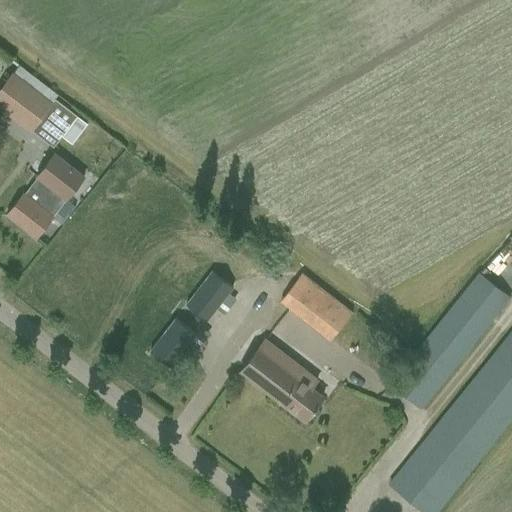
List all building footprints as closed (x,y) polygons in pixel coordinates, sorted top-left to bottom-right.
[(76,116),(54,99),(52,102),(13,72),(0,88),(0,106),(52,147),(76,116)] [(87,124),(76,116),(60,136),(71,144),(87,124)] [(47,214),(59,199),(63,202),(84,177),(54,152),(33,177),(39,182),(34,187),(32,185),(24,195),(23,194),(6,215),(36,238),(52,217),(47,214)] [(324,340),(349,312),(299,267),(274,294),(324,340)] [(207,321),(232,290),(209,272),(194,292),(198,295),(189,307),(207,321)] [(478,272),(389,383),(422,409),(511,298),(478,272)] [(170,366),(182,350),(194,334),(175,319),(150,351),(170,366)] [(423,511),(435,511),(511,415),(511,330),(389,485),(423,511)] [(264,339),(240,370),(305,420),(323,398),(311,389),(318,381),(264,339)]
